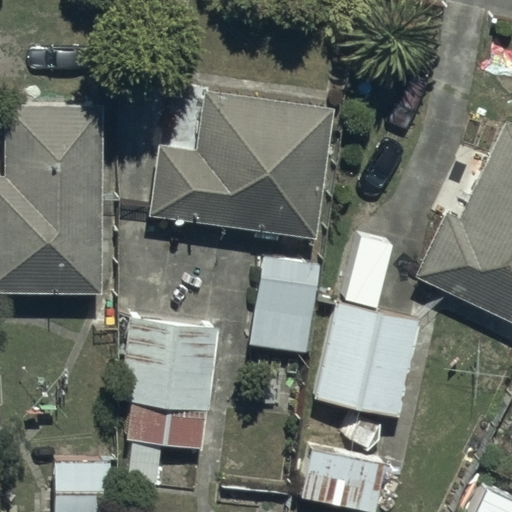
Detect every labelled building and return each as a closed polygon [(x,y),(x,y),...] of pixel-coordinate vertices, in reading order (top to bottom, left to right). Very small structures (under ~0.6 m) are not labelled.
[(335,107),(203,87),(193,149),(155,143),(145,213),(315,238),(335,107)] [(99,106),(0,104),(0,172),(0,292),(96,294),(99,106)] [(511,124),(499,119),(454,217),(444,212),(413,273),(511,318),(511,124)] [(317,262),(253,255),(244,345),(308,352),(317,262)] [(415,318),(329,298),(307,397),(393,417),(415,318)] [(215,324),(123,313),(113,401),(124,403),(119,442),(126,443),(122,479),(156,483),(161,442),(200,446),(215,324)] [(339,410),(310,405),(295,496),(373,510),(381,460),(332,451),(339,410)] [(28,486),(27,511),(104,511),(105,461),(49,460),(49,486),(28,486)]
